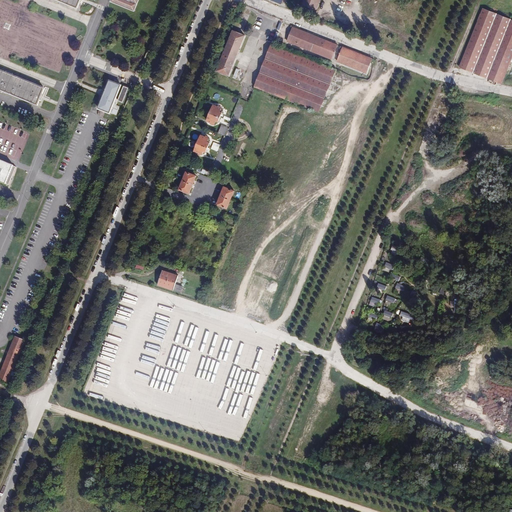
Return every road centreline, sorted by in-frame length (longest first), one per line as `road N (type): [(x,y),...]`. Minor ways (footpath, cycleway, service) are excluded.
road 1 (unknown): [(278,336),(362,106),(399,59)]
road 2 (unclassified): [(333,359),(445,76)]
road 3 (unclassified): [(333,359),(95,272)]
road 4 (unclassified): [(248,0),(445,76)]
road 5 (unclassified): [(511,447),(420,412),(333,359)]
road 6 (unclassified): [(134,177),(206,0)]
road 7 (unclassified): [(134,177),(201,199),(238,109)]
road 8 (unclassified): [(41,404),(95,272)]
